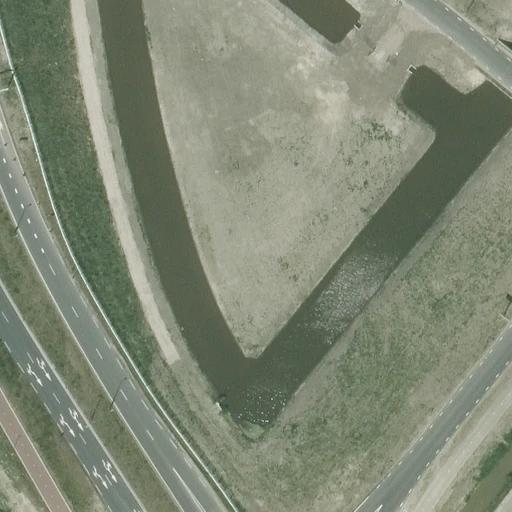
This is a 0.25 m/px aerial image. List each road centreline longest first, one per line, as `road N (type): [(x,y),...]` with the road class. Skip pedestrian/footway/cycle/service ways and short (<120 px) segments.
road 1 (secondary): [(151,431),(69,311),(0,150)]
road 2 (secondary): [(0,305),(128,511)]
road 3 (tertiary): [(382,505),(511,342)]
